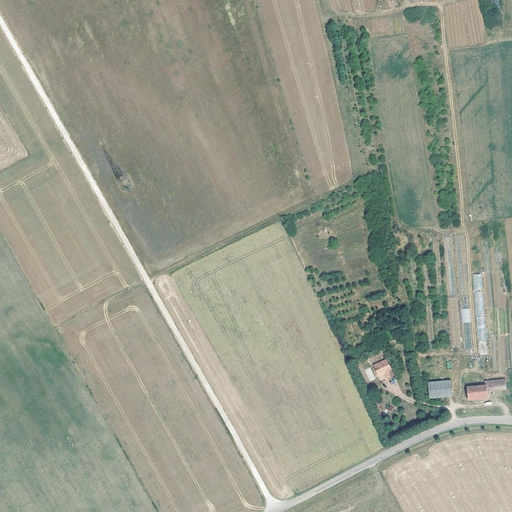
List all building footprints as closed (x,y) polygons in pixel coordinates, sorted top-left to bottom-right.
[(444,237),(445,249),(453,248),(452,236),(444,237)] [(487,354),(482,274),(473,274),(475,303),(475,302),(479,354),(487,354)] [(462,323),(471,322),(470,308),(461,309),(462,323)] [(369,361),(374,371),(380,368),(384,374),(390,371),(382,354),(369,361)] [(365,370),(369,381),(375,379),(370,367),(365,370)] [(448,375),(426,377),(427,394),(450,391),(448,375)] [(485,389),(487,389),(487,385),(503,385),(503,375),(483,376),(483,380),(479,381),(479,379),(477,379),(477,381),(466,381),(467,395),(485,393),(485,389)]
